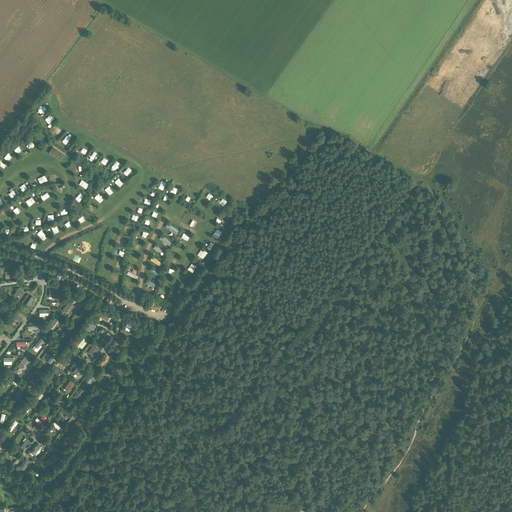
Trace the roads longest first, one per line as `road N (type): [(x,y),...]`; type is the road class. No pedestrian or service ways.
road 1 (track): [(95,0),(321,129)]
road 2 (track): [(471,328),(401,462),(361,511)]
road 3 (track): [(371,151),(476,0)]
road 4 (track): [(371,151),(424,180),(472,275)]
